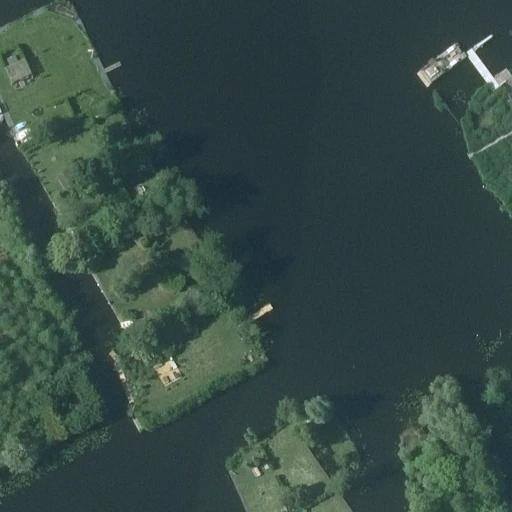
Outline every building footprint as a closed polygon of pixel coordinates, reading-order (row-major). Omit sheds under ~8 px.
[(10,86),(31,76),(23,61),(18,64),(14,57),(6,61),(9,67),(2,71),(10,86)] [(58,114),(52,117),(55,125),(61,123),(58,114)] [(120,206),(102,216),(108,228),(126,218),(120,206)] [(150,362),(169,352),(164,345),(146,355),(150,362)] [(143,379),(148,374),(145,371),(140,376),(143,379)]
